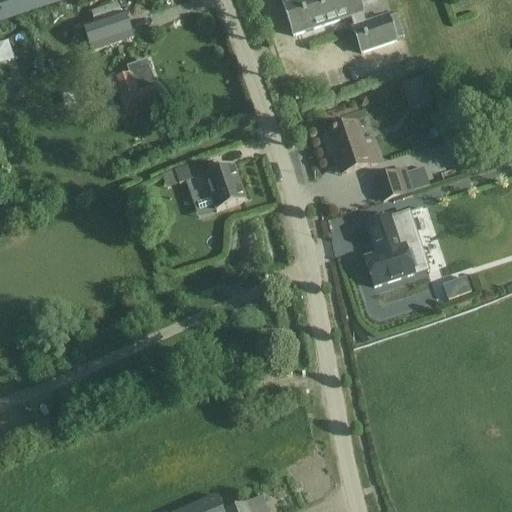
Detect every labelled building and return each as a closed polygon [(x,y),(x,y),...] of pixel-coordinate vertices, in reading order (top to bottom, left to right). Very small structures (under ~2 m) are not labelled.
[(0,0),(0,9),(4,22),(52,6),(49,0),(0,0)] [(398,44),(397,42),(389,16),(382,18),(366,24),(363,16),(365,16),(359,0),(297,0),(283,5),(293,37),(350,19),(354,29),(350,30),(361,58),(388,48),(398,44)] [(93,53),(131,40),(123,16),(85,30),(93,53)] [(125,119),(163,106),(148,62),(128,69),(131,78),(113,84),(125,119)] [(412,109),(431,102),(422,77),(403,84),(412,109)] [(333,152),(337,165),(342,163),(346,175),(378,164),(373,151),(367,153),(357,125),(327,135),(328,138),(325,139),(324,141),(327,151),(330,152),(333,152)] [(205,162),(175,173),(161,178),(166,191),(204,178),(217,214),(246,204),(233,167),(210,175),(205,162)] [(375,180),(383,206),(415,196),(407,170),(375,180)] [(375,288),(414,275),(404,247),(402,248),(392,217),(366,225),(376,256),(365,259),(375,288)] [(443,286),(449,302),(472,293),(466,277),(443,286)] [(268,511),(263,498),(238,508),(234,500),(220,505),(216,496),(180,511),(268,511)]
